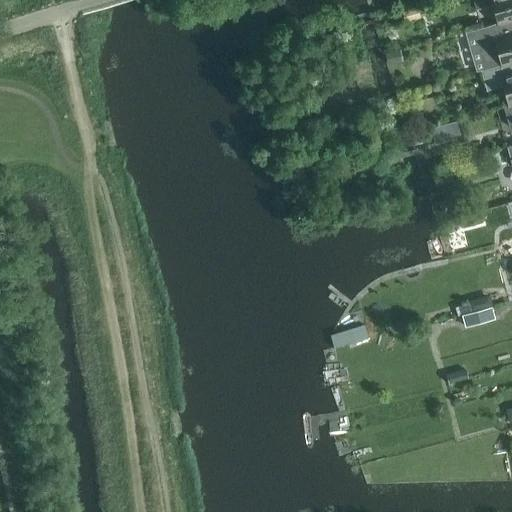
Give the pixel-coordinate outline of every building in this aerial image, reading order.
[(493,4),(498,23),(511,18),(511,0),(473,0),(476,9),(493,4)] [(511,18),(498,23),(463,32),(474,71),(480,69),(481,70),(511,60),(511,18)] [(508,104),(511,102),(511,60),(481,70),(486,90),(503,85),(508,104)] [(511,124),(511,102),(508,104),(503,105),(509,126),(511,124)] [(456,120),(431,127),(435,143),(460,135),(456,120)] [(474,298),(464,301),(467,311),(469,310),(471,315),(488,310),(485,299),(475,302),(474,298)] [(471,315),(467,315),(470,327),(493,320),(490,309),(488,310),(471,315)]
